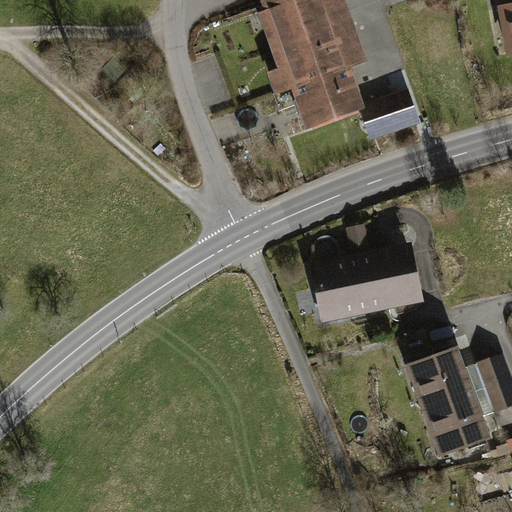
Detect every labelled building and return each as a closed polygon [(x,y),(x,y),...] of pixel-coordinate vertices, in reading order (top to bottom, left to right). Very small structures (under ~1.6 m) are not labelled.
[(274,0),(268,2),(291,66),(270,73),(277,93),(298,86),(298,84),(343,68),(344,70),(365,62),(343,0),(274,0)] [(508,7),(511,25),(511,0),(498,0),(500,8),(508,7)] [(146,74),(139,66),(127,76),(134,84),(146,74)] [(298,86),(277,93),(273,94),(279,111),(304,102),(312,125),(358,108),(344,70),(343,68),(298,84),(298,86)] [(353,246),(366,244),(362,227),(349,229),(353,246)] [(315,270),(324,314),(419,295),(409,251),(315,270)] [(415,364),(430,407),(471,393),(455,349),(415,364)] [(501,355),(477,363),(486,387),(510,378),(501,355)] [(511,384),(510,378),(486,387),(494,411),(511,404),(511,384)] [(471,393),(430,407),(446,451),(487,436),(471,393)]
